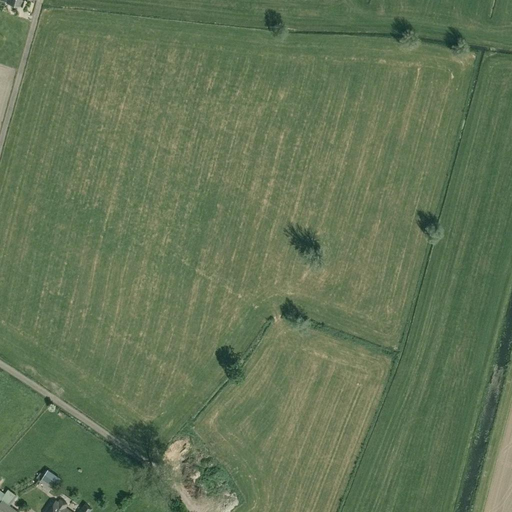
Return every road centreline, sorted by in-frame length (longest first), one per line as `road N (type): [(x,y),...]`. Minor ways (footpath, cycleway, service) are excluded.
road 1 (unclassified): [(193,511),(158,474),(0,365)]
road 2 (unclassified): [(0,148),(33,19)]
